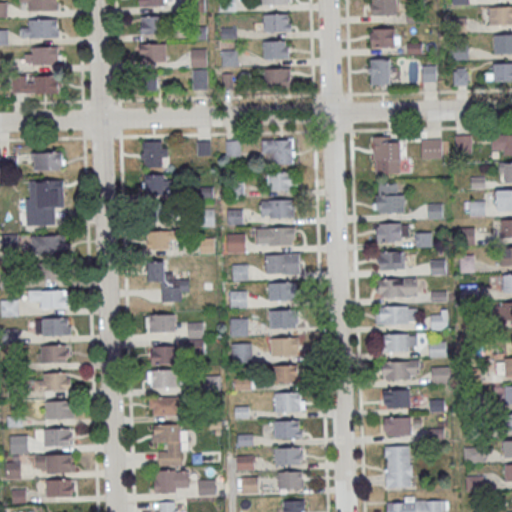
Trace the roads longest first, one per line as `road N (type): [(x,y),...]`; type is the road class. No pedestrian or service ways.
road 1 (residential): [(113,511),(96,0)]
road 2 (residential): [(344,511),(328,0)]
road 3 (residential): [(511,108),(0,121)]
